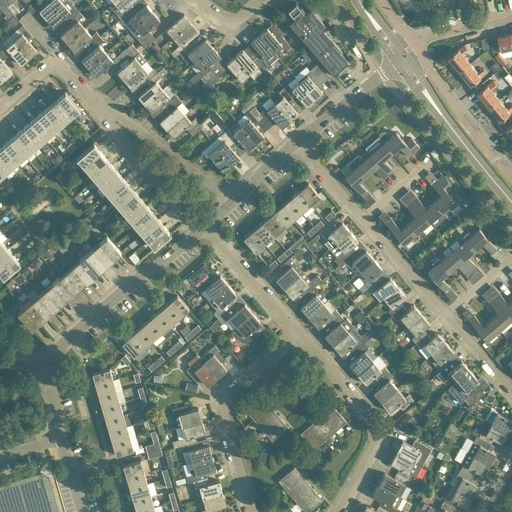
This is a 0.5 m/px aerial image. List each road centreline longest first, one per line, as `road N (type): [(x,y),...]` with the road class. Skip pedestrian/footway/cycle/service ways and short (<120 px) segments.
road 1 (residential): [(252,511),(221,410),(227,396),(299,337)]
road 2 (residential): [(335,511),(376,426),(299,337)]
road 3 (unclassified): [(41,364),(199,230)]
road 4 (residential): [(233,200),(92,98)]
road 5 (residential): [(92,98),(199,230)]
road 6 (residential): [(511,178),(414,43)]
road 7 (unclassified): [(83,511),(41,364)]
road 8 (residential): [(299,337),(205,226)]
road 9 (residential): [(444,315),(362,218)]
road 10 (secondary): [(511,199),(432,101)]
